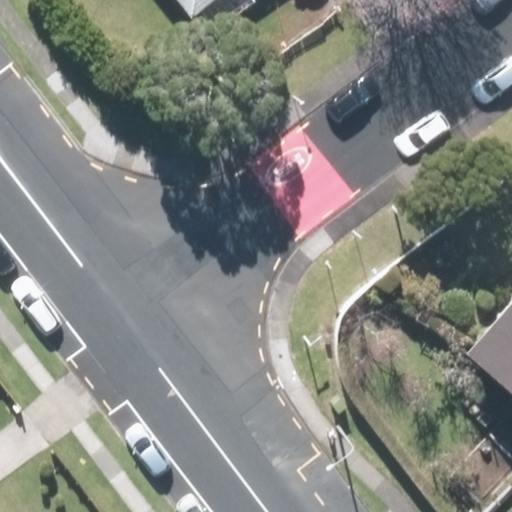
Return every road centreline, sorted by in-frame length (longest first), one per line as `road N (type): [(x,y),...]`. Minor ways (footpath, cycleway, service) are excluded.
road 1 (residential): [(109,290),(505,0)]
road 2 (secondary): [(109,290),(274,511)]
road 3 (secondary): [(0,147),(109,290)]
